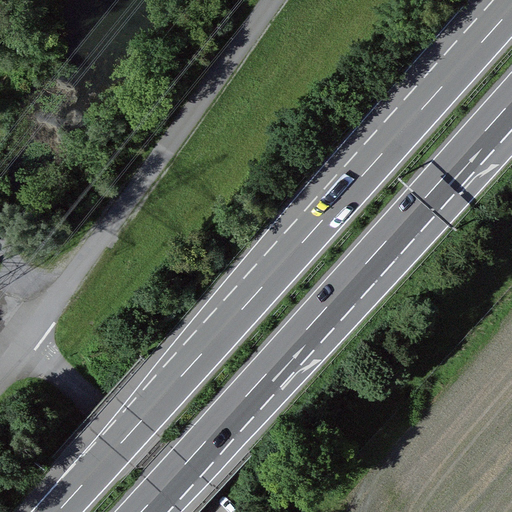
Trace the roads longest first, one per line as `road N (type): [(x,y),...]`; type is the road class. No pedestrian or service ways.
road 1 (motorway): [(511,11),(62,511)]
road 2 (motorway): [(145,511),(511,104)]
